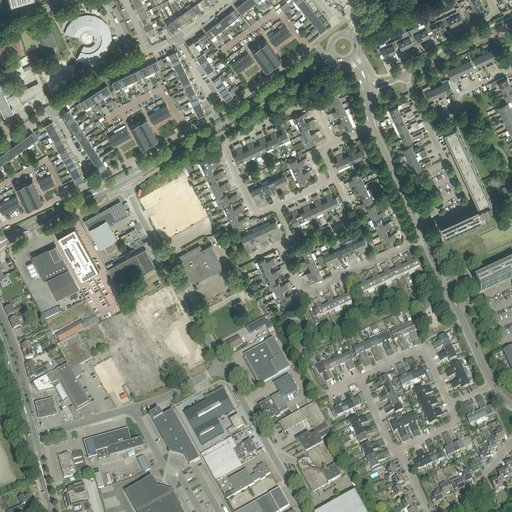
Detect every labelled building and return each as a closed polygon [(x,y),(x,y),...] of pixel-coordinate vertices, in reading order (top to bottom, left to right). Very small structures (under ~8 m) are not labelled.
[(192,6),(197,13),(202,10),(194,0),(192,0),(194,2),(191,5),(192,6)] [(197,0),(194,0),(202,10),(206,6),(202,0),(201,0),(199,2),(197,0)] [(246,10),(248,12),(249,11),(250,12),(253,9),(251,6),(245,0),(241,4),(246,10)] [(300,11),(302,9),(308,4),(304,0),(303,0),(298,5),(298,4),(295,7),(298,10),(299,9),(300,11)] [(280,7),(282,10),(289,5),(288,3),(287,2),(280,7)] [(482,2),(472,7),(473,9),(474,12),(475,15),(483,11),(482,9),(484,8),(482,2)] [(138,13),(146,9),(143,4),(136,8),(138,13)] [(241,4),(236,7),(242,14),(246,10),(241,4)] [(302,9),(306,14),(312,9),(308,4),(302,9)] [(192,6),(190,8),(187,5),(185,7),(187,10),(192,17),(197,13),(192,6)] [(464,16),(461,10),(459,7),(456,9),(457,12),(455,13),(453,14),(457,23),(463,21),(461,17),(464,16)] [(138,13),(142,20),(149,16),(152,14),(149,9),(146,10),(146,9),(138,13)] [(235,20),(238,17),(240,20),(242,19),(240,15),(239,16),(234,9),(229,13),(235,20)] [(308,17),(309,19),(316,13),(312,9),(306,14),(308,17)] [(181,14),(186,21),(191,17),(192,17),(187,10),(183,12),(182,10),(180,12),(181,14)] [(230,23),(235,20),(229,13),(225,17),(230,23)] [(251,13),(248,15),(250,17),(251,16),(252,17),(255,21),(257,20),(252,14),(251,13)] [(316,13),(309,19),(310,20),(313,23),(320,18),(316,13)] [(181,14),(176,18),(181,24),(186,21),(181,14)] [(447,16),(444,18),(447,24),(450,23),(451,26),(457,23),(453,14),(450,15),(451,18),(448,19),(447,16)] [(102,20),(95,16),(87,15),(80,17),(73,20),(68,26),(65,33),(79,36),(80,33),(82,31),(85,30),(88,29),(91,29),(90,31),(92,32),(94,34),(95,36),(95,39),(95,41),(96,42),(95,44),(93,46),(90,47),(87,47),(84,46),(77,59),(85,61),(92,61),(100,58),(105,53),(110,47),(111,39),(110,32),(109,32),(106,26),(107,25),(102,20)] [(152,21),(149,16),(142,20),(144,25),(152,21)] [(176,18),(174,19),(172,17),(170,19),(172,21),(171,21),(176,28),(181,24),(176,18)] [(225,27),(230,23),(225,17),(220,20),(225,27)] [(313,23),(317,28),(323,23),(320,18),(313,23)] [(444,18),(442,19),(439,20),(436,21),(441,31),(446,29),(445,25),(447,24),(444,18)] [(176,28),(171,21),(172,21),(170,19),(165,23),(166,24),(171,31),(176,28)] [(152,21),(144,25),(147,31),(154,27),(156,26),(157,25),(155,20),(152,21)] [(225,27),(220,20),(215,24),(221,31),(225,27)] [(429,21),(426,22),(431,31),(433,30),(435,34),(441,31),(436,21),(434,23),(430,24),(429,21)] [(426,22),(418,26),(419,29),(424,39),(430,36),(428,33),(431,31),(426,22)] [(240,27),(243,31),(249,27),(245,23),(240,27)] [(317,28),(318,29),(321,33),(327,27),(323,23),(317,28)] [(216,35),(221,31),(215,24),(211,28),(216,35)] [(292,34),(286,25),(280,29),(286,38),(292,34)] [(154,27),(147,31),(149,36),(157,32),(155,30),(157,29),(156,26),(154,27)] [(57,45),(51,27),(44,29),(46,37),(39,39),(43,50),(57,45)] [(157,32),(149,36),(152,41),(159,38),(158,35),(163,33),(164,35),(169,33),(166,28),(163,29),(158,31),(157,32)] [(211,38),(216,35),(211,28),(206,32),(211,38)] [(280,29),(275,33),(281,42),(286,38),(280,29)] [(424,39),(419,29),(414,32),(412,29),(410,30),(414,39),(416,38),(418,42),(424,39)] [(408,34),(403,36),(408,46),(413,44),(411,40),(414,39),(410,30),(407,31),(408,34)] [(196,55),(204,50),(213,43),(208,37),(205,33),(188,44),(196,55)] [(275,46),(281,42),(275,33),(269,37),(275,46)] [(408,46),(403,36),(395,40),(398,47),(400,46),(402,49),(408,46)] [(0,50),(3,58),(10,55),(16,53),(24,50),(19,38),(12,40),(12,41),(11,41),(10,39),(9,39),(8,39),(7,40),(8,42),(6,43),(6,42),(2,44),(0,39),(0,50)] [(386,44),(391,54),(397,52),(395,48),(398,47),(395,40),(386,44)] [(252,51),(267,71),(281,61),(267,41),(252,51)] [(391,54),(386,44),(380,47),(378,48),(381,55),(383,53),(385,57),(391,54)] [(496,48),(491,51),(494,58),(500,56),(496,48)] [(169,55),(171,61),(179,57),(176,51),(169,55)] [(494,58),(491,51),(485,53),(488,61),(494,58)] [(197,57),(200,62),(207,57),(204,52),(197,57)] [(242,56),(249,65),(254,61),(248,52),(242,56)] [(483,64),(488,61),(485,53),(479,56),(483,64)] [(237,60),(243,69),(249,65),(242,56),(237,60)] [(477,67),(483,64),(479,56),(473,59),(477,67)] [(171,61),(174,66),(182,63),(179,57),(171,61)] [(200,62),(203,67),(210,62),(207,57),(200,62)] [(238,73),(243,69),(237,60),(231,64),(238,73)] [(470,60),(465,63),(468,71),(474,68),(470,60)] [(151,63),(155,71),(160,68),(157,61),(151,63)] [(210,62),(203,67),(207,72),(214,67),(210,62)] [(155,71),(151,63),(146,66),(150,73),(155,71)] [(182,63),(174,66),(177,72),(184,68),(182,63)] [(462,73),(468,71),(465,63),(459,65),(462,73)] [(457,76),(462,73),(459,65),(453,68),(457,76)] [(146,66),(140,69),(144,76),(150,73),(146,66)] [(207,72),(210,77),(217,72),(214,67),(207,72)] [(187,73),(184,68),(177,72),(179,77),(187,73)] [(446,68),(437,72),(437,73),(439,76),(445,73),(447,72),(446,68)] [(457,76),(453,68),(447,71),(451,79),(457,76)] [(144,76),(140,69),(134,72),(138,79),(144,76)] [(138,79),(134,72),(129,74),(132,82),(138,79)] [(179,77),(182,83),(190,80),(187,73),(179,77)] [(123,77),(127,84),(132,82),(129,74),(123,77)] [(213,80),(216,86),(223,81),(219,76),(213,80)] [(121,87),(123,90),(124,89),(128,87),(127,84),(123,77),(118,79),(121,87)] [(498,82),(500,87),(509,82),(507,78),(498,82)] [(122,96),(118,89),(121,87),(118,79),(112,82),(116,90),(115,90),(118,98),(122,96)] [(447,92),(452,89),(455,88),(453,83),(452,80),(451,79),(449,80),(449,81),(443,84),(447,92)] [(190,80),(182,83),(185,89),(192,85),(190,80)] [(216,86),(219,91),(226,86),(223,81),(216,86)] [(0,88),(0,106),(5,116),(14,112),(14,110),(16,109),(17,110),(23,108),(21,103),(35,96),(34,94),(42,90),(38,83),(11,96),(4,82),(0,84),(2,88),(0,88)] [(511,87),(509,82),(500,87),(503,91),(511,87)] [(441,95),(447,92),(443,84),(437,87),(441,95)] [(112,92),(110,89),(107,85),(102,88),(106,95),(112,92)] [(195,91),(192,85),(185,89),(187,94),(195,91)] [(219,91),(223,96),(230,91),(226,86),(219,91)] [(435,97),(431,89),(429,86),(422,89),(425,93),(426,93),(429,100),(433,98),(433,99),(434,99),(435,99),(436,99),(435,97)] [(435,97),(441,95),(437,87),(431,89),(435,97)] [(505,95),(511,92),(511,88),(511,87),(503,91),(505,95)] [(97,91),(101,99),(106,95),(102,88),(97,91)] [(92,95),(96,102),(101,99),(97,91),(92,95)] [(195,91),(187,94),(190,100),(198,97),(195,91)] [(223,96),(226,101),(233,96),(230,91),(223,96)] [(327,101),(328,103),(340,98),(337,92),(330,95),(332,99),(327,101)] [(96,102),(92,95),(86,99),(90,106),(96,102)] [(198,97),(190,100),(193,106),(200,102),(198,97)] [(336,107),(342,104),(340,98),(328,103),(329,106),(334,104),(336,107)] [(85,109),(90,106),(86,99),(80,102),(83,106),(85,109)] [(112,99),(109,100),(111,103),(115,109),(119,107),(115,100),(113,101),(112,99)] [(200,102),(193,106),(196,112),(203,108),(200,102)] [(498,107),(500,111),(510,107),(508,102),(498,107)] [(332,112),(333,115),(345,110),(342,104),(336,107),(337,110),(332,112)] [(172,114),(167,105),(161,108),(166,118),(172,114)] [(397,106),(389,110),(392,116),(400,112),(397,106)] [(500,111),(502,116),(511,111),(510,107),(500,111)] [(166,118),(161,108),(155,111),(160,121),(165,118),(166,118)] [(196,112),(196,113),(198,117),(206,114),(203,108),(196,112)] [(73,115),(70,109),(62,114),(66,119),(73,115)] [(348,115),(345,110),(333,115),(335,118),(340,115),(341,118),(348,115)] [(149,115),(154,124),(160,121),(155,111),(149,115)] [(511,117),(511,111),(502,116),(505,120),(511,117)] [(297,123),(304,120),(303,117),(308,114),(306,112),(292,118),(295,124),(297,123)] [(392,116),(394,122),(403,118),(400,112),(392,116)] [(76,120),(73,115),(66,119),(69,124),(76,120)] [(338,124),(339,127),(350,121),(348,115),(341,118),(342,122),(338,124)] [(503,126),(507,125),(511,122),(511,117),(505,120),(505,121),(502,123),(503,126)] [(131,127),(143,148),(158,140),(146,118),(131,127)] [(403,118),(394,122),(397,127),(405,123),(403,118)] [(80,125),(76,120),(69,124),(73,130),(80,125)] [(306,123),(304,120),(297,123),(300,129),(312,123),(310,121),(306,123)] [(353,120),(350,121),(339,127),(340,129),(345,127),(346,130),(353,127),(356,125),(353,120)] [(45,125),(48,130),(55,126),(52,121),(45,125)] [(300,129),(303,134),(309,131),(308,128),(313,126),(312,123),(300,129)] [(397,127),(400,133),(408,129),(405,123),(397,127)] [(81,132),(83,130),(80,125),(73,130),(76,135),(81,132)] [(444,131),(450,144),(480,207),(479,207),(480,208),(441,226),(446,236),(485,219),(482,212),(490,208),(488,203),(492,201),(457,125),(444,131)] [(48,130),(51,136),(58,132),(55,126),(48,130)] [(120,130),(126,140),(132,136),(126,127),(120,130)] [(284,133),(281,134),(284,141),(290,139),(284,127),(281,128),(284,133)] [(408,129),(400,133),(402,139),(411,135),(408,129)] [(83,130),(81,132),(76,135),(80,140),(87,135),(83,130)] [(114,133),(120,143),(126,140),(120,130),(114,133)] [(275,131),(273,132),(278,144),(284,141),(281,134),(278,136),(275,131)] [(311,134),(309,131),(303,134),(305,140),(317,135),(316,132),(311,134)] [(37,139),(32,132),(28,135),(33,142),(37,139)] [(51,136),(53,141),(61,137),(58,132),(51,136)] [(272,138),(269,140),(272,147),(274,149),(279,147),(278,144),(273,132),(270,133),(272,138)] [(118,143),(120,143),(114,133),(109,136),(114,146),(118,143)] [(33,142),(28,135),(23,139),(28,146),(32,143),(33,142)] [(83,145),(90,141),(87,135),(80,140),(83,145)] [(318,137),(317,135),(305,140),(308,146),(315,143),(313,140),(318,137)] [(413,141),(411,135),(402,139),(405,145),(413,141)] [(264,136),(261,138),(267,149),(272,147),(269,140),(266,141),(264,136)] [(53,141),(56,146),(64,142),(61,137),(53,141)] [(261,144),(258,145),(261,152),(267,149),(261,138),(259,139),(261,144)] [(28,146),(23,139),(18,142),(23,149),(28,146)] [(93,146),(90,141),(83,145),(86,150),(93,146)] [(23,149),(18,142),(13,146),(18,153),(23,149)] [(56,146),(59,152),(67,147),(64,142),(56,146)] [(252,142),(250,143),(255,155),(261,152),(258,145),(255,147),(252,142)] [(249,157),(255,155),(250,143),(247,144),(249,149),(246,150),(249,157)] [(358,151),(361,158),(367,155),(361,144),(359,145),(361,150),(358,151)] [(411,145),(403,149),(405,155),(414,151),(411,145)] [(18,153),(13,146),(8,150),(13,157),(18,153)] [(94,147),(93,146),(86,150),(90,156),(97,151),(94,147)] [(70,153),(67,147),(59,152),(62,157),(70,153)] [(244,160),(249,157),(246,150),(243,152),(241,147),(238,148),(244,160)] [(245,163),(244,160),(238,148),(236,149),(238,154),(235,156),(238,163),(237,163),(239,166),(245,163)] [(355,161),(361,158),(358,151),(355,153),(352,148),(350,149),(355,161)] [(350,163),(355,161),(350,149),(347,150),(349,155),(346,157),(350,163)] [(13,157),(8,150),(3,153),(8,160),(13,157)] [(97,151),(90,156),(93,161),(100,156),(97,151)] [(405,155),(408,161),(416,157),(414,151),(405,155)] [(8,160),(3,153),(0,155),(0,158),(3,164),(8,160)] [(70,153),(62,157),(65,162),(72,158),(70,153)] [(338,154),(344,166),(345,169),(351,166),(349,164),(350,163),(346,157),(343,158),(341,153),(338,154)] [(338,169),(344,166),(338,154),(336,156),(338,161),(335,162),(338,169)] [(97,166),(104,162),(100,156),(93,161),(97,166)] [(408,168),(411,167),(419,163),(416,157),(408,161),(405,162),(408,168)] [(65,162),(68,167),(75,163),(72,158),(65,162)] [(292,167),(304,162),(303,160),(298,162),(296,159),(295,159),(292,160),(290,162),(292,167)] [(201,163),(203,169),(215,163),(214,161),(209,163),(207,160),(201,163)] [(97,166),(100,172),(107,167),(104,162),(97,166)] [(295,173),(302,170),(300,167),(305,165),(304,162),(292,167),(295,173)] [(75,163),(68,167),(71,173),(78,169),(75,163)] [(216,166),(215,163),(203,169),(206,174),(213,171),(211,168),(216,166)] [(422,169),(419,163),(411,167),(413,172),(422,169)] [(71,173),(74,178),(81,174),(78,169),(71,173)] [(295,173),(298,179),(309,174),(308,171),(303,173),(302,170),(295,173)] [(213,171),(206,174),(203,176),(206,181),(209,180),(220,175),(219,172),(214,174),(213,171)] [(359,173),(357,174),(352,176),(354,179),(349,181),(350,184),(362,178),(359,173)] [(74,178),(74,179),(76,183),(84,179),(81,174),(74,178)] [(309,174),(298,179),(300,185),(307,182),(306,179),(310,176),(309,174)] [(45,178),(50,187),(56,184),(51,175),(45,178)] [(220,175),(209,180),(211,186),(218,183),(217,180),(222,177),(220,175)] [(286,175),(280,177),(285,189),(288,188),(285,183),(289,181),(288,181),(287,177),(286,175)] [(274,180),(277,187),(280,185),(282,190),(285,189),(280,177),(274,180)] [(45,178),(39,181),(43,190),(50,187),(45,178)] [(362,178),(350,184),(351,187),(356,184),(358,187),(364,184),(362,178)] [(43,202),(33,180),(17,188),(27,210),(43,202)] [(274,188),(277,187),(274,180),(268,183),(274,194),(276,193),(274,188)] [(218,183),(211,186),(214,192),(226,186),(224,183),(219,186),(218,183)] [(262,185),(266,192),(269,191),(271,196),(274,194),(268,183),(262,185)] [(364,184),(358,187),(359,191),(354,193),(355,195),(367,190),(364,184)] [(262,185),(257,188),(262,200),(265,198),(263,193),(266,192),(262,185)] [(227,189),(226,186),(214,192),(217,197),(223,194),(222,191),(227,189)] [(257,188),(256,189),(251,191),(254,197),(257,196),(260,201),(262,200),(257,188)] [(367,190),(355,195),(357,198),(361,196),(363,199),(370,196),(367,190)] [(334,206),(335,206),(340,204),(336,197),(333,198),(331,193),(328,195),(334,206)] [(220,205),(223,203),(234,198),(233,195),(228,198),(227,194),(220,197),(215,200),(218,205),(220,205)] [(334,206),(328,195),(326,196),(328,201),(325,202),(328,209),(334,206)] [(11,199),(15,208),(21,205),(17,196),(11,199)] [(361,207),(365,205),(368,203),(372,201),(370,196),(363,199),(364,202),(359,204),(361,207)] [(191,198),(155,215),(162,230),(165,231),(166,233),(166,236),(168,236),(174,233),(172,228),(172,220),(174,225),(174,229),(180,230),(198,221),(199,214),(191,198)] [(234,198),(223,203),(220,205),(222,211),(226,209),(232,206),(231,203),(236,201),(234,198)] [(15,208),(11,199),(5,201),(9,211),(15,208)] [(328,209),(325,202),(322,204),(320,199),(317,200),(322,212),(328,209)] [(322,212),(317,200),(314,201),(317,206),(313,207),(317,214),(322,212)] [(9,211),(5,201),(0,203),(0,207),(3,214),(9,211)] [(87,220),(85,221),(86,224),(100,249),(105,246),(108,253),(114,249),(115,249),(116,248),(117,248),(115,244),(120,242),(118,238),(119,238),(117,234),(116,235),(111,227),(110,226),(113,225),(114,223),(113,222),(127,215),(121,204),(120,202),(118,203),(87,220)] [(367,207),(370,213),(376,210),(375,207),(380,205),(379,202),(374,204),(367,207)] [(317,214),(313,207),(310,209),(308,204),(305,205),(311,217),(317,214)] [(311,217),(305,205),(303,206),(305,211),(302,213),(305,220),(311,217)] [(226,209),(228,215),(240,209),(238,207),(234,209),(232,206),(226,209)] [(241,212),(240,209),(228,215),(231,221),(238,217),(236,214),(241,212)] [(305,220),(302,213),(299,214),(297,209),(294,211),(299,222),(305,220)] [(370,213),(372,219),(384,214),(383,211),(378,213),(376,210),(370,213)] [(299,222),(294,211),(291,212),(294,217),(290,218),(294,225),(299,222)] [(375,225),(382,222),(380,218),(385,216),(384,214),(372,219),(375,225)] [(239,220),(238,217),(231,221),(234,226),(245,221),(244,218),(239,220)] [(276,221),(270,223),(276,235),(278,234),(276,229),(279,228),(276,221)] [(375,225),(378,230),(389,225),(388,222),(383,225),(382,222),(375,225)] [(273,236),(276,235),(270,223),(265,226),(268,233),(271,231),(273,236)] [(390,228),(389,225),(378,230),(380,236),(387,233),(386,230),(390,228)] [(265,234),(268,233),(265,226),(259,229),(264,241),(267,239),(265,234)] [(75,228),(58,237),(82,281),(99,271),(97,267),(75,228)] [(135,246),(136,248),(143,244),(135,229),(125,234),(132,247),(135,246)] [(262,242),(264,241),(259,229),(253,231),(256,238),(259,237),(262,242)] [(253,240),(256,238),(253,231),(247,234),(253,246),(255,245),(253,240)] [(388,236),(387,233),(380,236),(383,242),(395,237),(393,234),(388,236)] [(250,247),(253,246),(247,234),(242,237),(245,244),(248,242),(250,247)] [(383,242),(383,243),(386,248),(389,246),(392,244),(391,241),(396,239),(395,237),(383,242)] [(364,238),(359,240),(364,252),(366,251),(364,246),(367,244),(364,238)] [(361,253),(364,252),(359,240),(353,243),(356,250),(359,248),(361,253)] [(353,251),(356,250),(353,243),(347,246),(352,257),(355,256),(353,251)] [(44,281),(47,279),(56,300),(80,289),(69,269),(56,245),(32,257),(33,259),(31,260),(32,262),(34,261),(32,262),(34,266),(36,265),(44,281)] [(193,281),(195,283),(198,281),(198,282),(212,274),(211,274),(218,270),(218,272),(224,269),(211,245),(201,250),(199,246),(192,249),(177,257),(178,259),(180,263),(182,266),(181,266),(183,269),(183,268),(184,270),(185,273),(186,273),(186,274),(188,277),(189,279),(188,279),(189,280),(190,280),(190,281),(194,279),(194,280),(193,281)] [(341,257),(344,255),(341,248),(340,246),(334,248),(336,251),(341,263),(344,261),(341,257)] [(347,246),(341,248),(344,255),(348,254),(350,259),(352,257),(347,246)] [(312,253),(309,247),(302,251),(297,253),(298,256),(303,253),(305,256),(312,253)] [(134,278),(155,266),(146,248),(115,265),(108,269),(110,273),(117,287),(134,278)] [(338,264),(341,263),(336,251),(330,254),(333,260),(336,259),(338,264)] [(301,262),(303,264),(314,259),(312,253),(305,256),(306,260),(301,262)] [(324,256),(327,263),(329,268),(332,267),(330,262),(333,260),(330,254),(324,256)] [(411,257),(408,258),(414,270),(419,267),(416,260),(413,262),(411,257)] [(258,262),(261,267),(272,262),(271,259),(266,262),(265,258),(259,261),(258,258),(256,259),(257,262),(258,262)] [(408,273),(414,270),(408,258),(406,259),(408,264),(405,266),(408,273)] [(309,265),(310,268),(317,265),(314,259),(303,264),(304,267),(309,265)] [(274,265),(272,262),(261,267),(257,269),(260,275),(263,273),(270,270),(269,267),(274,265)] [(402,275),(408,273),(405,266),(402,267),(399,262),(397,264),(402,275)] [(511,262),(475,280),(480,291),(511,276),(511,262)] [(396,278),(402,275),(397,264),(394,265),(396,270),(393,271),(396,278)] [(308,276),(320,271),(317,265),(310,268),(312,271),(307,273),(308,276)] [(142,275),(144,279),(158,271),(156,267),(142,275)] [(391,281),(396,278),(393,271),(390,273),(388,268),(385,269),(391,281)] [(385,283),(391,281),(385,269),(383,270),(385,275),(382,276),(385,283)] [(270,270),(263,273),(266,279),(278,273),(277,271),(272,273),(270,270)] [(320,271),(308,276),(309,279),(314,276),(316,280),(322,277),(320,271)] [(279,276),(278,273),(266,279),(263,280),(264,283),(267,282),(269,285),(276,282),(274,278),(279,276)] [(374,274),(379,286),(385,283),(382,276),(379,278),(376,273),(374,274)] [(374,280),(370,282),(374,289),(379,286),(374,274),(371,275),(374,280)] [(368,291),(374,289),(370,282),(367,283),(365,278),(362,280),(368,291)] [(362,294),(368,291),(362,280),(360,281),(362,286),(359,287),(362,294)] [(279,282),(272,285),(275,291),(287,286),(286,283),(281,285),(279,282)] [(288,288),(287,286),(275,291),(278,297),(285,294),(283,291),(288,288)] [(162,291),(148,299),(152,307),(167,300),(162,291)] [(340,293),(346,305),(351,302),(348,295),(345,297),(343,292),(340,293)] [(340,307),(346,305),(340,293),(338,294),(340,299),(337,301),(340,307)] [(285,294),(278,297),(280,303),(292,297),(291,295),(286,297),(285,294)] [(293,300),(292,297),(280,303),(283,308),(290,305),(288,302),(293,300)] [(331,297),(329,298),(334,310),(340,307),(337,301),(334,302),(331,297)] [(325,306),(328,313),(334,310),(329,298),(326,300),(328,305),(325,306)] [(167,300),(152,307),(157,315),(171,307),(167,300)] [(247,310),(241,300),(233,304),(239,314),(247,310)] [(320,303),(317,304),(323,315),(328,313),(325,306),(322,307),(320,303)] [(314,311),(315,314),(311,315),(316,325),(319,324),(317,318),(323,315),(317,304),(315,305),(317,310),(314,311)] [(14,310),(12,306),(5,309),(8,317),(22,310),(21,307),(14,310)] [(59,306),(43,314),(46,320),(62,312),(59,306)] [(161,323),(175,315),(171,307),(157,315),(161,323)] [(124,314),(127,319),(136,315),(133,309),(124,314)] [(29,318),(27,313),(10,320),(14,329),(18,327),(21,326),(19,321),(25,318),(26,320),(29,318)] [(118,324),(127,319),(124,314),(115,319),(118,324)] [(56,340),(58,339),(60,343),(87,328),(98,322),(95,315),(83,322),(82,320),(56,335),(56,336),(54,337),(56,340)] [(139,320),(136,315),(127,319),(130,325),(139,320)] [(161,323),(165,331),(180,323),(175,315),(161,323)] [(266,325),(268,329),(270,333),(275,331),(272,327),(273,327),(269,320),(267,316),(246,327),(250,334),(266,325)] [(127,319),(118,324),(121,330),(130,325),(127,319)] [(133,330),(142,325),(139,320),(130,325),(133,330)] [(407,323),(415,340),(418,339),(415,332),(418,330),(413,321),(408,323),(407,323)] [(184,331),(180,323),(165,331),(170,339),(184,331)] [(402,326),(403,328),(406,336),(409,334),(412,342),(415,340),(407,323),(402,326)] [(121,330),(124,335),(133,330),(130,325),(121,330)] [(142,325),(133,330),(136,335),(144,330),(142,325)] [(397,331),(395,328),(390,331),(391,333),(391,334),(395,341),(398,340),(401,347),(404,346),(397,331)] [(403,328),(397,331),(404,346),(407,344),(403,337),(406,336),(403,328)] [(136,335),(133,330),(124,335),(127,340),(136,335)] [(147,336),(144,330),(136,335),(138,340),(147,336)] [(46,334),(49,341),(50,340),(54,339),(55,339),(51,332),(51,331),(46,334)] [(174,347),(188,339),(184,331),(170,339),(174,347)] [(388,333),(387,333),(386,331),(380,333),(389,351),(392,349),(388,342),(391,340),(388,333)] [(389,351),(380,333),(375,336),(379,346),(382,344),(386,352),(389,351)] [(78,382),(76,380),(76,379),(77,378),(78,377),(79,376),(79,375),(80,375),(80,374),(80,373),(81,372),(81,371),(81,370),(81,369),(80,368),(80,367),(80,366),(81,365),(89,361),(92,359),(90,356),(88,352),(78,334),(57,345),(68,364),(59,368),(57,369),(47,376),(50,382),(58,378),(59,379),(61,378),(77,409),(89,402),(78,382)] [(433,344),(434,347),(449,340),(446,334),(439,338),(440,341),(433,344)] [(127,340),(130,345),(138,340),(136,335),(127,340)] [(141,346),(150,341),(147,336),(138,340),(141,346)] [(379,346),(375,336),(369,338),(370,341),(377,356),(380,355),(377,347),(379,346)] [(239,337),(230,342),(225,344),(229,351),(243,343),(239,337)] [(188,339),(174,347),(178,355),(193,347),(188,339)] [(260,384),(290,368),(274,339),(244,355),(260,384)] [(138,340),(130,345),(132,351),(141,346),(138,340)] [(449,340),(434,347),(435,350),(443,347),(444,349),(452,346),(449,340)] [(141,346),(144,350),(153,345),(150,341),(141,346)] [(365,344),(364,344),(363,341),(357,344),(366,361),(369,360),(365,352),(368,351),(365,344)] [(377,356),(370,341),(365,344),(368,351),(371,350),(374,357),(377,356)] [(22,349),(23,352),(38,347),(41,346),(40,344),(34,345),(33,342),(30,342),(26,344),(21,345),(22,349)] [(366,361),(357,344),(359,347),(353,349),(354,352),(356,356),(360,355),(363,362),(366,361)] [(156,351),(153,345),(144,350),(147,356),(156,351)] [(144,350),(141,346),(132,351),(135,355),(144,350)] [(438,356),(439,359),(454,352),(452,346),(444,349),(445,352),(438,356)] [(511,346),(503,351),(505,355),(511,352),(511,346)] [(39,351),(38,347),(23,352),(24,355),(25,359),(30,357),(34,356),(37,355),(37,354),(37,352),(39,351)] [(193,347),(178,355),(183,363),(197,355),(193,347)] [(147,356),(144,350),(135,355),(138,360),(147,356)] [(156,351),(147,356),(150,361),(159,356),(156,351)] [(355,360),(353,355),(351,352),(345,355),(352,370),(355,368),(352,361),(355,360)] [(454,352),(439,359),(440,362),(448,358),(449,361),(457,357),(454,352)] [(197,355),(183,363),(187,371),(201,363),(197,355)] [(345,355),(343,356),(340,358),(343,365),(346,364),(349,371),(352,370),(345,355)] [(138,360),(141,366),(150,361),(147,356),(138,360)] [(159,356),(150,361),(153,366),(161,361),(159,356)] [(343,365),(340,358),(339,358),(334,360),(341,375),(344,374),(340,366),(343,365)] [(445,372),(447,375),(462,368),(461,366),(464,364),(462,361),(466,359),(459,362),(458,363),(456,363),(452,366),(453,369),(445,372)] [(328,363),(327,360),(321,363),(329,380),(332,379),(329,372),(332,370),(328,363)] [(328,363),(332,370),(335,369),(338,376),(341,375),(334,360),(328,363)] [(153,366),(150,361),(141,366),(144,371),(153,366)] [(156,371),(164,366),(161,361),(153,366),(156,371)] [(47,376),(57,369),(55,365),(51,367),(49,363),(45,365),(45,364),(36,369),(34,362),(31,363),(26,365),(29,379),(38,376),(45,372),(47,376)] [(329,380),(321,363),(321,362),(318,363),(320,367),(313,370),(317,378),(321,376),(320,375),(323,374),(327,382),(329,380)] [(415,362),(412,364),(419,379),(421,382),(424,380),(422,377),(425,376),(422,368),(419,370),(415,362)] [(419,379),(412,364),(410,365),(413,373),(410,374),(413,382),(419,379)] [(153,366),(144,371),(147,376),(156,371),(153,366)] [(167,372),(164,366),(156,371),(158,377),(167,372)] [(404,368),(401,369),(408,384),(413,382),(410,374),(407,375),(404,368)] [(456,374),(457,377),(467,372),(466,369),(463,371),(462,368),(447,375),(448,378),(456,374)] [(402,387),(408,384),(401,369),(398,370),(402,378),(399,379),(400,382),(401,383),(402,387)] [(147,376),(150,381),(158,377),(156,371),(147,376)] [(167,372),(158,377),(161,382),(170,377),(167,372)] [(451,383),(452,386),(467,379),(466,377),(468,376),(467,373),(468,373),(467,372),(457,377),(458,380),(451,383)] [(259,405),(268,421),(276,416),(276,417),(281,415),(280,414),(288,409),(282,399),(298,390),(289,375),(274,383),(274,384),(279,393),(270,398),(269,398),(268,399),(268,400),(259,405)] [(373,386),(375,389),(392,380),(390,375),(389,375),(387,376),(379,379),(381,382),(373,386)] [(47,376),(34,382),(39,391),(54,388),(50,382),(47,376)] [(161,382),(158,377),(150,381),(152,387),(161,382)] [(470,385),(468,382),(471,381),(470,378),(467,380),(467,379),(452,386),(453,389),(461,386),(462,389),(470,385)] [(392,387),(390,382),(392,380),(375,389),(376,391),(383,388),(385,391),(392,387)] [(414,390),(416,396),(431,389),(430,386),(423,390),(421,387),(419,388),(417,389),(414,390)] [(184,413),(194,432),(202,445),(220,436),(212,422),(234,410),(225,393),(226,392),(223,387),(205,397),(207,401),(184,413)] [(379,397),(380,400),(395,393),(392,387),(385,391),(386,394),(379,397)] [(433,392),(431,389),(416,396),(419,402),(427,398),(425,395),(433,392)] [(361,406),(357,399),(354,400),(351,392),(348,394),(355,409),(361,406)] [(398,399),(395,393),(380,400),(381,403),(389,399),(390,402),(398,399)] [(349,402),(346,404),(349,411),(355,409),(348,394),(345,395),(349,402)] [(349,411),(346,404),(343,405),(339,398),(337,399),(344,414),(349,411)] [(419,402),(422,407),(437,400),(435,398),(428,401),(427,398),(419,402)] [(55,399),(36,404),(40,420),(59,416),(55,399)] [(334,408),(338,417),(344,414),(337,399),(334,400),(337,408),(334,409),(334,408)] [(384,408),(385,411),(400,404),(398,399),(390,402),(391,405),(384,408)] [(422,407),(424,413),(432,410),(431,407),(438,403),(437,400),(422,407)] [(487,417),(493,414),(495,413),(491,404),(489,406),(489,407),(487,408),(483,401),(480,402),(487,417)] [(482,420),(487,417),(480,402),(478,403),(481,411),(478,412),(482,420)] [(298,465),(299,465),(299,466),(299,467),(300,468),(300,469),(301,470),(302,471),(302,472),(307,482),(335,466),(320,439),(332,433),(315,403),(279,423),(285,433),(308,420),(315,433),(311,436),(309,433),(296,440),(307,455),(309,458),(308,458),(307,458),(306,458),(305,458),(304,458),(303,458),(302,459),(301,459),(300,460),(300,461),(299,465),(298,465)] [(403,410),(400,404),(385,411),(387,414),(394,411),(395,414),(403,410)] [(472,406),(469,408),(476,422),(482,420),(478,412),(475,413),(472,406)] [(467,418),(469,422),(470,425),(476,422),(469,408),(466,409),(470,416),(467,418)] [(424,413),(427,419),(442,412),(441,409),(433,413),(432,410),(424,413)] [(150,416),(151,419),(163,439),(182,428),(173,411),(163,416),(160,410),(150,416)] [(442,412),(427,419),(430,425),(437,421),(436,418),(443,415),(442,412)] [(408,416),(415,431),(419,430),(415,423),(418,421),(415,414),(408,416)] [(349,427),(349,428),(367,419),(366,416),(358,420),(357,417),(353,418),(349,420),(346,422),(348,425),(351,424),(352,426),(349,427)] [(415,431),(408,416),(403,419),(406,427),(409,425),(413,433),(415,431)] [(228,430),(230,435),(238,430),(237,429),(243,425),(242,424),(243,424),(241,421),(240,421),(239,418),(238,419),(237,417),(230,420),(233,426),(228,430)] [(367,419),(349,428),(351,433),(362,428),(361,425),(368,422),(367,419)] [(397,422),(404,437),(407,435),(404,428),(406,427),(403,419),(397,422)] [(397,422),(396,422),(391,424),(395,432),(398,430),(401,438),(404,437),(397,422)] [(495,435),(492,436),(496,444),(500,442),(499,441),(504,438),(503,434),(499,427),(497,429),(498,432),(494,433),(495,435)] [(163,439),(170,451),(169,453),(184,457),(185,456),(190,465),(200,459),(182,428),(163,439)] [(357,437),(357,438),(372,430),(371,428),(364,431),(362,428),(351,433),(354,439),(357,437)] [(121,454),(135,450),(141,448),(137,440),(132,442),(128,429),(84,441),(89,459),(97,456),(98,459),(121,453),(121,454)] [(372,430),(357,438),(360,443),(368,440),(366,437),(374,433),(372,430)] [(459,433),(465,448),(471,445),(470,443),(468,438),(465,439),(461,432),(459,433)] [(465,448),(459,433),(456,435),(459,442),(456,444),(460,451),(465,448)] [(483,440),(484,442),(489,452),(493,451),(492,449),(497,447),(496,444),(492,436),(489,437),(483,440)] [(237,447),(231,437),(223,442),(201,454),(210,471),(215,480),(241,465),(239,461),(245,457),(239,446),(237,447)] [(460,451),(456,444),(453,445),(450,437),(447,439),(454,454),(460,451)] [(454,454),(447,439),(444,440),(448,447),(445,449),(448,456),(454,454)] [(254,446),(253,445),(251,440),(239,446),(245,457),(257,451),(254,446),(253,447),(253,446),(254,446)] [(361,446),(364,452),(379,445),(378,442),(370,445),(369,442),(361,446)] [(489,452),(484,442),(481,443),(483,447),(479,448),(481,452),(478,454),(482,461),(486,459),(485,458),(490,456),(489,452)] [(364,452),(367,458),(374,454),(373,451),(380,448),(379,445),(364,452)] [(437,452),(434,445),(431,446),(438,461),(444,458),(446,457),(443,450),(437,452)] [(431,455),(428,456),(432,464),(434,467),(437,465),(435,462),(438,461),(431,446),(428,448),(431,455)] [(419,452),(426,466),(432,464),(428,456),(426,458),(422,450),(419,452)] [(58,456),(64,478),(88,471),(82,452),(73,454),(73,456),(72,457),(70,452),(58,456)] [(417,460),(416,460),(421,469),(426,466),(419,452),(417,453),(420,460),(417,462),(417,460)] [(367,458),(363,459),(365,464),(369,462),(369,463),(384,456),(383,453),(376,457),(374,454),(367,458)] [(143,472),(151,469),(144,455),(137,459),(143,472)] [(386,459),(384,456),(369,463),(372,469),(371,469),(372,469),(381,465),(379,465),(378,463),(386,459)] [(467,468),(471,476),(474,474),(474,473),(479,470),(474,459),(471,461),(473,464),(469,465),(470,467),(467,468)] [(393,476),(397,474),(395,469),(396,469),(394,464),(389,467),(386,468),(388,470),(386,471),(388,474),(385,476),(386,479),(393,476)] [(260,479),(261,480),(266,478),(265,476),(271,473),(268,468),(267,469),(265,466),(264,465),(259,468),(259,467),(258,467),(258,468),(254,470),(255,474),(250,476),(246,469),(229,479),(235,490),(231,492),(233,496),(254,484),(254,482),(260,479)] [(335,466),(307,482),(313,492),(341,477),(335,466)] [(504,478),(507,476),(507,475),(510,474),(506,467),(502,468),(503,470),(498,472),(499,475),(504,486),(504,485),(506,485),(505,482),(506,482),(504,478)] [(464,469),(465,471),(462,473),(462,474),(463,475),(460,477),(464,484),(467,483),(467,481),(472,479),(471,476),(467,468),(464,469)] [(391,484),(393,487),(400,484),(404,482),(401,477),(402,477),(400,472),(397,474),(393,476),(394,478),(393,479),(395,482),(391,484)] [(104,487),(100,473),(94,474),(98,489),(104,487)] [(498,490),(498,489),(504,486),(499,475),(495,477),(496,478),(491,481),(496,491),(498,490)] [(182,508),(174,493),(175,491),(160,487),(159,489),(152,477),(143,482),(125,492),(136,511),(174,511),(181,508),(182,508)] [(453,486),(454,489),(456,493),(460,491),(460,490),(465,488),(464,484),(460,477),(457,478),(459,482),(455,483),(456,484),(453,486)] [(440,488),(438,489),(442,497),(446,496),(445,495),(450,492),(445,481),(439,484),(440,488)] [(65,490),(65,491),(66,494),(64,494),(65,497),(64,497),(67,509),(73,508),(74,511),(82,508),(83,510),(88,509),(88,511),(92,511),(91,511),(90,508),(91,508),(89,502),(90,502),(87,492),(84,483),(77,485),(73,486),(73,487),(68,489),(65,490)] [(400,484),(393,487),(394,489),(393,490),(394,494),(391,495),(392,498),(399,496),(403,493),(401,488),(402,488),(400,484)] [(279,511),(289,506),(290,506),(285,497),(280,489),(252,504),(245,508),(237,511),(279,511)] [(443,500),(442,497),(438,489),(435,490),(437,494),(433,496),(433,497),(431,498),(434,505),(438,503),(438,502),(443,500)] [(316,511),(366,511),(355,491),(316,511)] [(30,495),(25,497),(24,495),(19,498),(22,506),(8,511),(27,511),(25,508),(28,506),(34,504),(31,498),(32,498),(31,496),(30,496),(30,495)] [(400,508),(399,508),(398,508),(396,509),(395,510),(396,511),(399,511),(401,511),(408,508),(412,506),(409,501),(411,501),(409,496),(401,500),(402,502),(401,503),(399,504),(400,508)]
